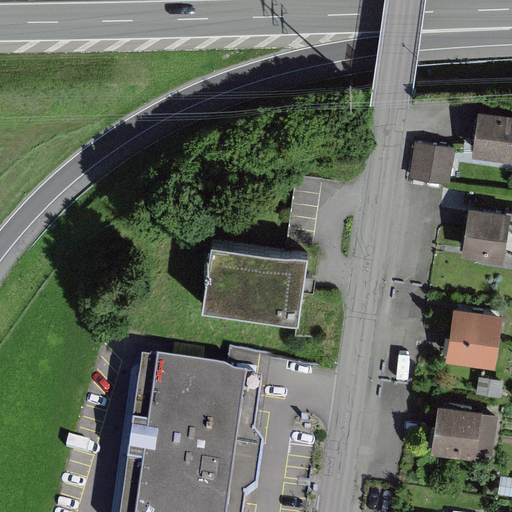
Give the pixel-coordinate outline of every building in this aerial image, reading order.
[(511,119),(480,116),(475,156),(511,160),(511,151),(511,119)] [(451,150),(417,146),(413,176),(447,181),(451,150)] [(298,181),(287,241),(313,245),(324,185),(298,181)] [(507,218),(471,212),(464,255),(500,260),(507,218)] [(309,251),(212,238),(203,305),(300,318),(309,251)] [(499,320),(456,313),(449,361),(492,367),(499,320)] [(264,374),(145,357),(122,511),(243,511),(247,491),(259,484),(264,442),(255,430),(264,374)] [(509,412),(457,404),(449,453),(501,462),(509,412)]
